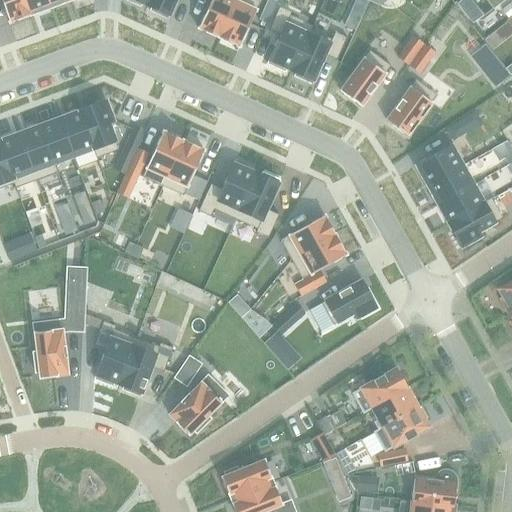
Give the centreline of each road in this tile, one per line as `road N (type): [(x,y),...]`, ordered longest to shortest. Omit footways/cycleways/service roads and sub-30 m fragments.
road 1 (residential): [(0,82),(92,50),(119,51),(330,146),(357,169),(430,299)]
road 2 (residential): [(430,299),(156,483)]
road 3 (residential): [(511,445),(430,299)]
road 4 (residential): [(156,483),(112,449),(72,437),(27,440)]
